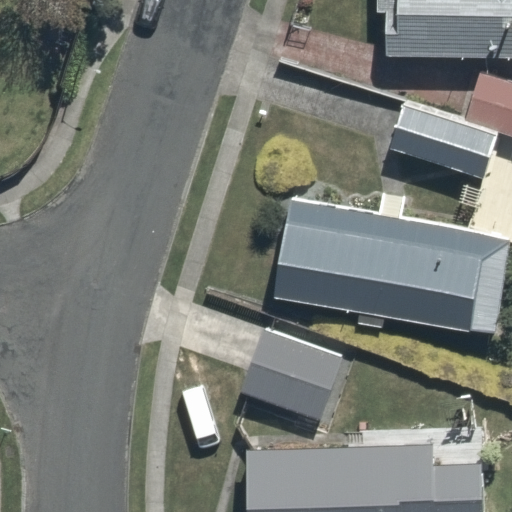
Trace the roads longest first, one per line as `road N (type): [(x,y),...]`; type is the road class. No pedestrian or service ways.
road 1 (residential): [(200,0),(118,282)]
road 2 (residential): [(118,282),(88,471),(90,511)]
